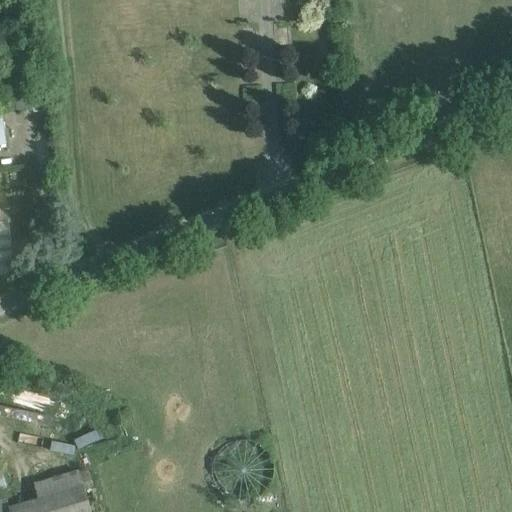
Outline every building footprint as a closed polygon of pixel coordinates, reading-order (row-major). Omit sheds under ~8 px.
[(0,276),(14,275),(8,224),(0,224),(0,276)] [(9,390),(6,415),(52,420),(54,395),(9,390)] [(216,468),(215,473),(216,478),(217,483),(219,488),(222,492),(226,496),(230,498),(234,501),(239,502),(244,502),(249,502),(254,501),(259,498),(263,496),(267,492),(270,488),(272,483),(273,478),(274,473),(273,468),(272,463),(270,459),(267,454),(263,451),(259,448),(254,446),(249,444),(244,444),(239,444),(234,446),(230,448),(226,451),(222,454),(219,459),(217,463),(216,468)] [(10,508),(8,509),(8,511),(92,511),(80,470),(34,484),(38,500),(10,508)] [(7,501),(0,503),(0,511),(8,511),(8,509),(10,508),(7,501)]
